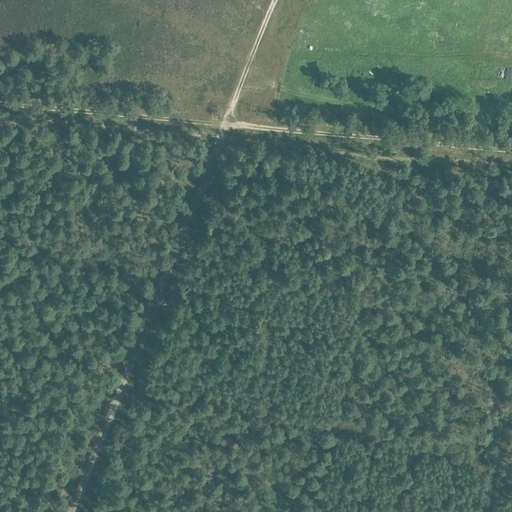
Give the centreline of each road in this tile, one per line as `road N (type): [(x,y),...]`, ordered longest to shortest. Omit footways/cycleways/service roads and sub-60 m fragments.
road 1 (track): [(73,511),(228,124),(0,103)]
road 2 (track): [(511,152),(228,124),(275,0)]
